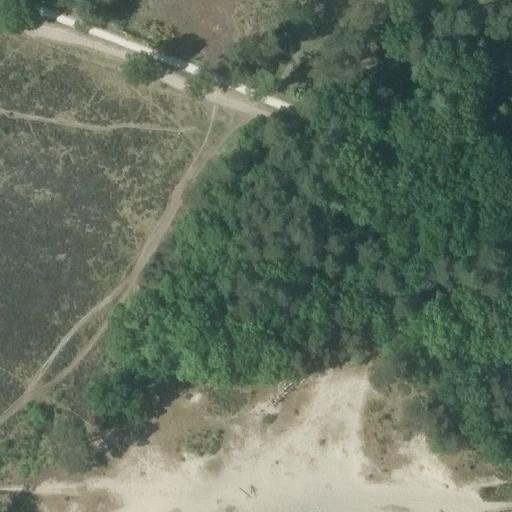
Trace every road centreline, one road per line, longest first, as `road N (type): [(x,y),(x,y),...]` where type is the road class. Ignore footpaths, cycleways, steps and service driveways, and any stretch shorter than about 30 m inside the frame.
road 1 (unknown): [(246,116),(73,367),(0,424)]
road 2 (unknown): [(246,116),(511,207)]
road 3 (unknown): [(0,18),(43,37),(81,41),(246,116)]
